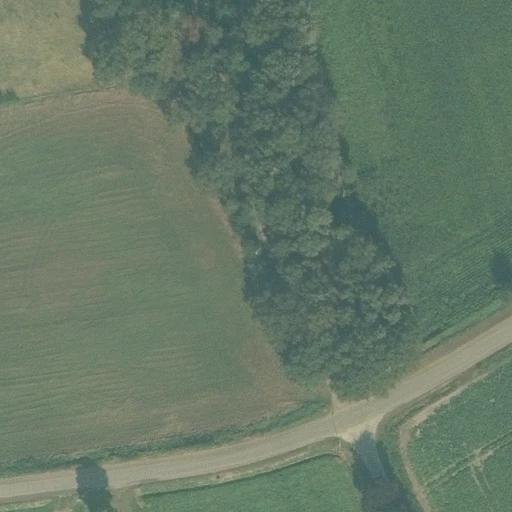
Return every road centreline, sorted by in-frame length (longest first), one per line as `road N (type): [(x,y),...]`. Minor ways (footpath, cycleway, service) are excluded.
road 1 (track): [(351,431),(243,211),(240,0)]
road 2 (unclassified): [(0,498),(219,468),(351,431)]
road 3 (unclassified): [(351,431),(511,334)]
